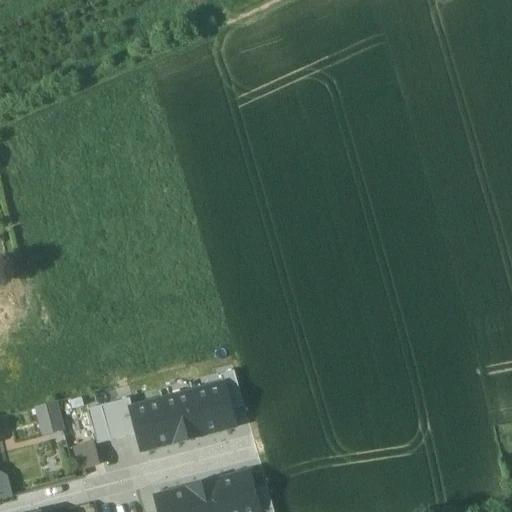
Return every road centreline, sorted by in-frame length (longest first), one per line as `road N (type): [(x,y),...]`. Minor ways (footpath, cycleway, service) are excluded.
road 1 (track): [(0,131),(229,24)]
road 2 (residential): [(24,511),(249,452)]
